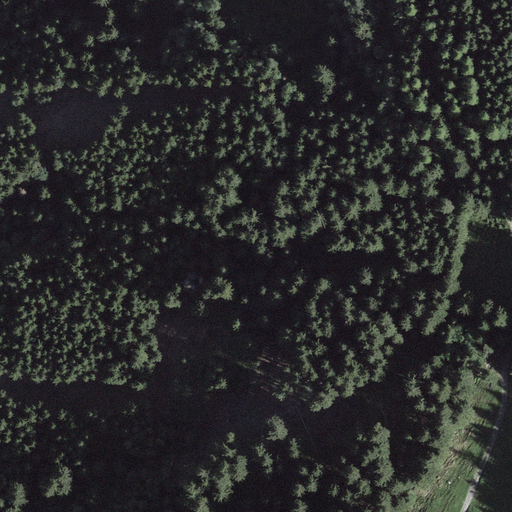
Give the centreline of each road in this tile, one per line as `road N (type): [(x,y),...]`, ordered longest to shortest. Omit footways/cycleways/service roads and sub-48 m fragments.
road 1 (track): [(424,0),(421,63),(441,117),(511,217)]
road 2 (track): [(511,342),(485,460),(457,511)]
